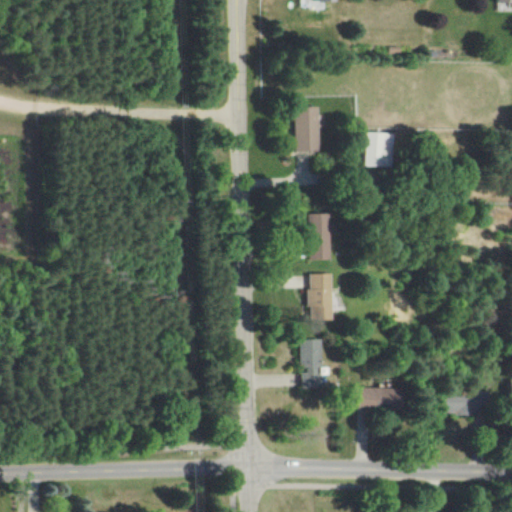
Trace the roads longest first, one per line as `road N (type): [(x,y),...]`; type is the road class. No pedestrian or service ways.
road 1 (residential): [(249,511),(236,0)]
road 2 (tertiary): [(511,472),(0,474)]
